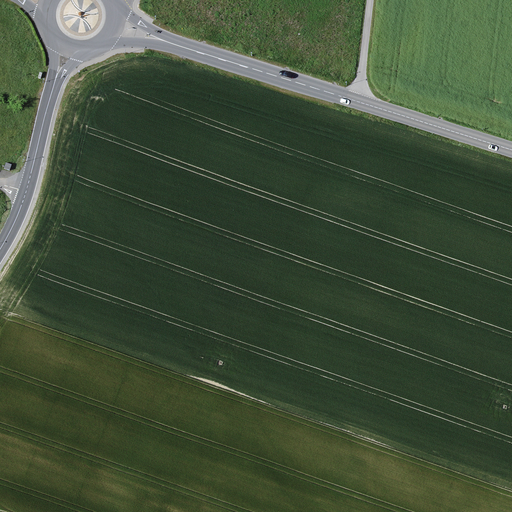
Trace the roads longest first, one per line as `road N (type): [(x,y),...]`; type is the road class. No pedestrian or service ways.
road 1 (secondary): [(511,150),(115,25)]
road 2 (unclassified): [(67,48),(26,192)]
